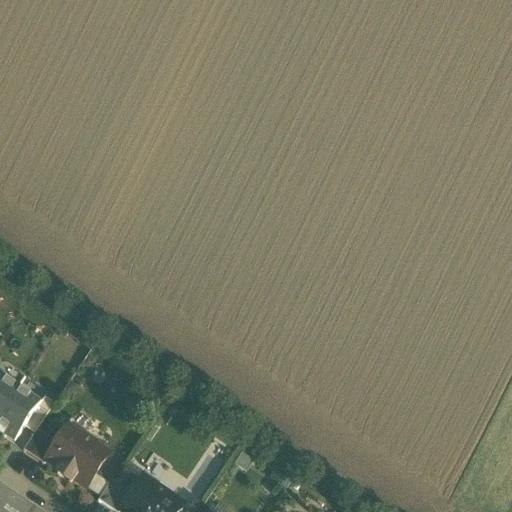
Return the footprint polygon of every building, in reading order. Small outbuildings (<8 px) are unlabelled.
[(0,416),(17,391),(0,379),(0,416)] [(17,391),(0,416),(0,436),(14,446),(24,431),(41,406),(17,391)] [(24,431),(34,437),(54,407),(44,401),(41,406),(24,431)] [(81,440),(67,431),(56,447),(45,464),(46,465),(59,473),(56,476),(70,485),(72,482),(86,491),(105,463),(91,454),(97,446),(83,437),(81,440)] [(56,447),(36,434),(23,454),(44,468),(46,465),(45,464),(56,447)] [(171,496),(158,487),(156,490),(142,481),(131,498),(120,511),(180,511),(183,509),(169,499),(171,496)] [(120,511),(131,498),(111,484),(97,504),(109,511),(120,511)]
